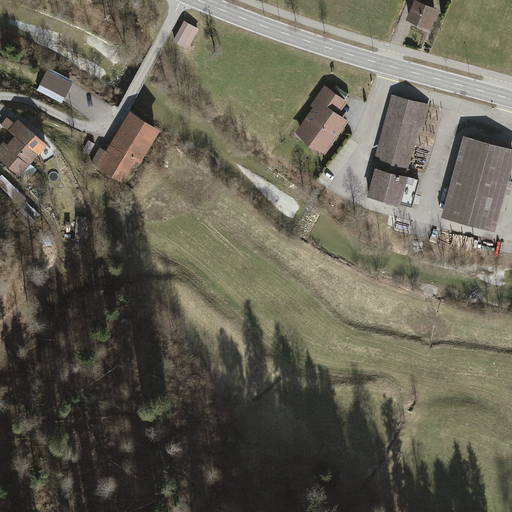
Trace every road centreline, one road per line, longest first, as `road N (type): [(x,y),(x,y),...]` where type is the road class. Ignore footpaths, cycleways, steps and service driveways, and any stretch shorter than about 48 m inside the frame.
road 1 (track): [(511,407),(422,377),(305,356),(183,255),(124,230)]
road 2 (primary): [(511,99),(198,0)]
road 3 (residential): [(181,0),(112,123),(84,126),(30,100),(0,96)]
